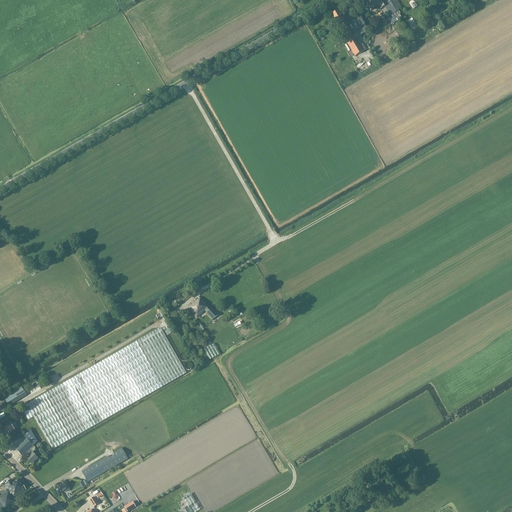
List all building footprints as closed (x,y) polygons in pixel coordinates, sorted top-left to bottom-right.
[(380,0),(375,3),(373,0),(363,0),(368,7),(370,11),(379,6),(381,9),(385,7),(385,6),(383,3),(380,0)] [(385,6),(385,7),(390,16),(388,17),(392,24),(401,18),(400,15),(400,14),(399,11),(402,9),(397,0),(388,0),(386,2),(383,3),(385,6)] [(355,56),(366,50),(363,44),(360,45),(343,17),(342,18),(338,10),(332,14),(336,21),(335,22),(355,56)] [(361,35),(362,34),(368,32),(365,25),(361,17),(354,21),(358,29),(361,35)] [(199,297),(196,300),(188,307),(191,311),(197,318),(205,311),(213,320),(218,315),(217,314),(216,314),(209,306),(208,307),(200,298),(199,297)] [(30,410),(24,413),(28,420),(34,417),(53,450),(147,396),(186,374),(160,329),(122,350),(27,404),(30,410)] [(209,360),(220,354),(214,344),(204,350),(209,360)] [(63,367),(51,374),(52,375),(55,380),(54,380),(55,381),(60,378),(67,374),(63,367)] [(3,397),(9,406),(26,395),(21,387),(3,397)] [(0,430),(0,431),(4,437),(15,430),(10,424),(8,421),(2,425),(4,428),(0,430)] [(37,442),(31,430),(23,436),(26,439),(15,449),(22,457),(26,453),(29,456),(26,459),(31,464),(38,458),(32,452),(36,449),(33,446),(37,442)] [(81,471),(87,482),(88,482),(128,459),(122,448),(113,453),(113,454),(109,456),(109,455),(81,471)] [(7,493),(21,484),(18,479),(12,483),(10,481),(5,484),(8,489),(6,491),(7,493)] [(80,487),(86,484),(83,479),(77,482),(80,487)] [(70,489),(69,487),(65,481),(64,482),(64,481),(62,482),(54,487),(59,495),(59,494),(60,494),(64,492),(65,493),(69,490),(69,489),(70,489)] [(21,484),(7,493),(0,497),(0,511),(4,510),(15,503),(11,497),(13,496),(14,497),(26,490),(22,485),(21,484)] [(187,507),(181,510),(182,511),(195,511),(200,510),(191,494),(183,499),(187,507)] [(93,507),(98,504),(94,497),(89,500),(93,507)] [(133,502),(124,508),(126,511),(128,511),(136,508),(133,502)]
